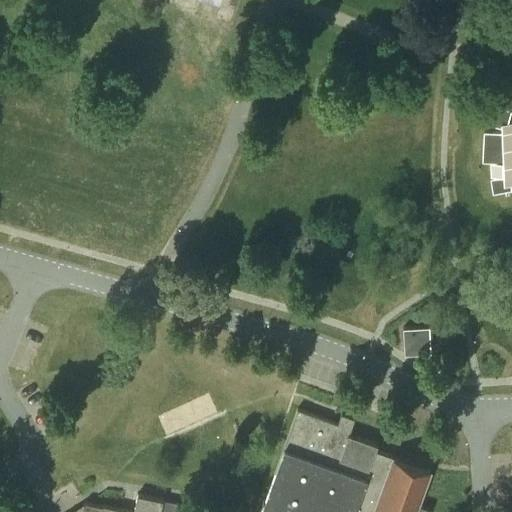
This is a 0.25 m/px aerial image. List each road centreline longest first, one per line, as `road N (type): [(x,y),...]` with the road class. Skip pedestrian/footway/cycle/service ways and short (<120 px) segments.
road 1 (residential): [(146,297),(340,353),(479,409)]
road 2 (residential): [(146,297),(232,138),(273,0)]
road 3 (residential): [(0,256),(146,297)]
